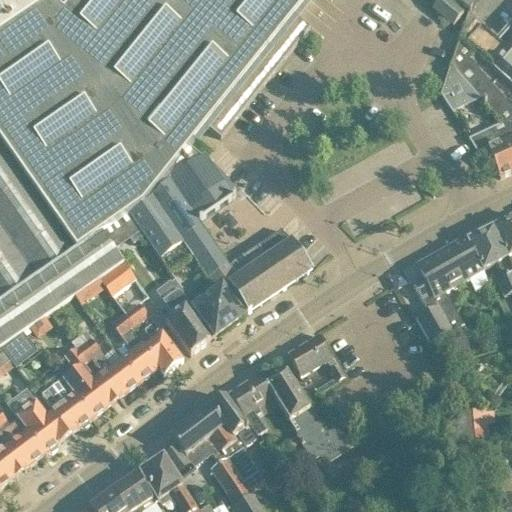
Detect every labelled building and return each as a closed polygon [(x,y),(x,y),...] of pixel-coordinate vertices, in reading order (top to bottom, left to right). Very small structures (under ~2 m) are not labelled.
[(0,0),(0,350),(23,335),(29,330),(45,319),(99,283),(124,265),(126,264),(103,234),(117,224),(128,216),(132,213),(152,199),(168,182),(168,180),(191,166),(202,159),(189,148),(198,137),(205,128),(221,141),(299,44),(310,29),(304,8),(303,6),(307,0),(0,0)] [(463,15),(444,0),(441,0),(433,10),(453,27),(463,15)] [(460,40),(476,54),(476,53),(511,85),(511,42),(506,50),(468,15),(460,40)] [(460,40),(450,68),(480,101),(501,125),(511,121),(511,109),(468,61),(476,54),(460,40)] [(453,114),(480,101),(450,68),(442,96),(453,114)] [(479,158),(488,154),(500,180),(511,175),(511,121),(501,125),(468,141),(479,158)] [(235,199),(235,198),(205,156),(202,159),(191,166),(168,180),(168,182),(152,199),(132,213),(128,216),(144,239),(160,260),(180,245),(191,260),(193,258),(208,280),(217,292),(222,288),(225,286),(228,285),(237,278),(229,267),(198,223),(209,216),(232,201),(235,199)] [(128,216),(117,224),(130,241),(133,246),(144,239),(128,216)] [(511,217),(491,227),(466,240),(468,243),(483,272),(498,302),(511,295),(511,217)] [(310,269),(292,243),(280,232),(280,233),(243,258),(229,267),(237,278),(228,285),(248,317),(287,290),(288,289),(308,276),(310,269)] [(464,327),(445,294),(481,273),(483,272),(468,243),(466,241),(417,268),(424,281),(413,287),(428,314),(416,321),(430,346),(448,336),(464,327)] [(171,274),(191,260),(180,245),(160,260),(169,273),(170,275),(171,274)] [(125,316),(136,328),(149,318),(139,305),(147,299),(124,265),(99,283),(124,317),(125,316)] [(214,341),(244,320),(222,288),(217,292),(191,311),(195,316),(211,338),(212,337),(214,340),(214,341)] [(179,292),(163,304),(173,318),(165,323),(191,358),(210,344),(214,341),(214,340),(212,337),(211,338),(195,316),(194,316),(188,307),(189,306),(179,292)] [(124,317),(112,327),(122,339),(131,354),(121,362),(120,363),(128,374),(130,371),(141,386),(159,372),(161,371),(144,349),(142,346),(141,347),(131,332),(136,328),(125,316),(124,317)] [(53,330),(45,319),(29,330),(38,341),(53,330)] [(153,343),(144,349),(161,371),(159,372),(164,378),(183,364),(154,325),(145,332),(153,343)] [(86,334),(73,344),(79,352),(88,364),(90,362),(101,354),(91,342),(86,334)] [(38,354),(23,335),(0,350),(0,370),(11,363),(16,370),(38,354)] [(333,360),(319,338),(288,358),(301,379),(333,360)] [(88,364),(79,352),(73,344),(71,345),(77,353),(66,362),(75,374),(88,364)] [(101,354),(90,362),(94,367),(101,377),(98,380),(116,404),(120,402),(141,386),(130,371),(128,374),(120,363),(112,369),(104,359),(101,354)] [(98,380),(94,383),(83,368),(63,383),(64,385),(93,422),(116,404),(98,380)] [(331,374),(338,385),(345,380),(338,369),(331,374)] [(299,439),(297,440),(307,455),(321,446),(329,459),(350,447),(333,417),(319,425),(288,373),(266,387),(275,399),(280,407),(295,432),(299,439)] [(267,432),(264,427),(260,421),(280,407),(275,399),(266,387),(259,377),(228,397),(252,435),(255,440),(267,432)] [(454,404),(453,405),(455,412),(463,412),(462,411),(470,410),(464,381),(450,384),(454,404)] [(70,439),(93,422),(64,385),(58,389),(65,398),(51,409),(54,413),(51,415),(70,439)] [(36,403),(35,404),(27,394),(8,408),(18,422),(45,457),(70,439),(51,415),(47,418),(36,403)] [(237,444),(224,453),(229,459),(226,462),(243,486),(259,475),(246,455),(246,448),(255,442),(225,399),(212,409),(233,438),(237,444)] [(177,449),(163,458),(176,476),(192,466),(194,470),(213,457),(214,459),(224,453),(237,444),(233,438),(212,409),(170,439),(177,449)] [(494,414),(486,415),(486,409),(474,411),(463,413),(463,412),(455,412),(461,444),(469,442),(464,417),(473,417),(473,422),(474,436),(488,434),(487,427),(495,427),(494,414)] [(7,424),(5,426),(0,419),(0,440),(6,448),(3,451),(21,476),(45,457),(18,422),(10,428),(7,424)] [(465,455),(480,454),(479,443),(464,444),(465,455)] [(226,462),(229,459),(224,453),(214,459),(219,466),(210,472),(235,507),(232,509),(234,511),(261,511),(243,486),(226,462)] [(0,491),(17,478),(0,455),(0,491)] [(175,477),(176,476),(163,458),(140,475),(152,491),(159,502),(170,494),(182,511),(196,511),(199,511),(175,477)] [(152,498),(148,493),(136,476),(113,492),(128,511),(138,511),(137,509),(152,498)] [(128,511),(113,492),(92,508),(94,511),(128,511)] [(472,511),(470,498),(453,502),(454,511),(472,511)]
